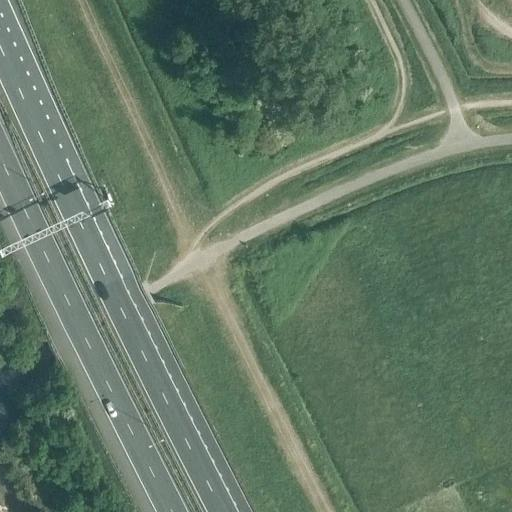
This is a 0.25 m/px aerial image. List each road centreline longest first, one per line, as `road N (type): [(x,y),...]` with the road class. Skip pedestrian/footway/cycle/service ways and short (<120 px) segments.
road 1 (motorway): [(224,511),(0,46)]
road 2 (motorway): [(0,157),(172,511)]
road 3 (unknown): [(511,102),(418,119),(277,177),(204,232),(198,262)]
road 4 (unknown): [(198,262),(82,0)]
road 5 (track): [(198,262),(325,511)]
road 6 (unknown): [(387,132),(401,77),(368,0)]
